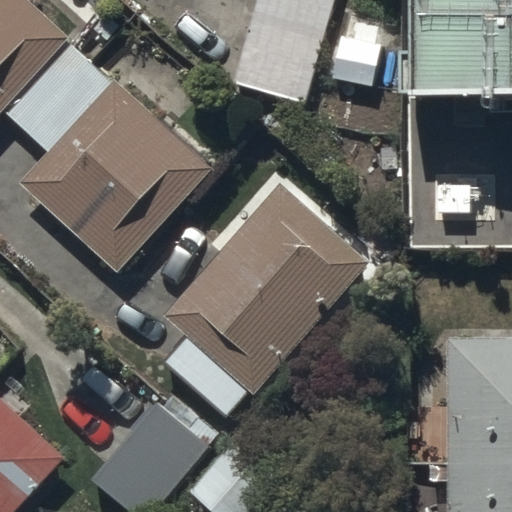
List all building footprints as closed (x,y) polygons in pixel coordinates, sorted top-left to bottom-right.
[(120,91),(117,95),(70,52),(76,46),(26,0),(0,0),(0,127),(10,117),(56,160),(26,192),(121,280),(216,179),(120,91)] [(268,0),(241,98),(307,117),(340,0),(268,0)] [(511,0),(425,0),(425,112),(511,112),(511,0)] [(245,408),(250,412),(373,281),(283,197),(160,329),(184,351),(161,374),(223,431),(245,408)] [(511,511),(511,347),(451,347),(450,511),(511,511)] [(0,511),(23,511),(66,467),(0,406),(0,511)] [(169,413),(99,488),(125,511),(158,511),(213,453),(169,413)] [(251,443),(197,501),(208,511),(261,511),(291,480),(251,443)]
